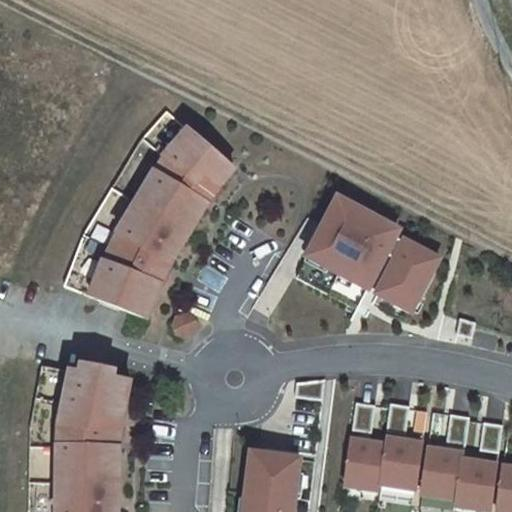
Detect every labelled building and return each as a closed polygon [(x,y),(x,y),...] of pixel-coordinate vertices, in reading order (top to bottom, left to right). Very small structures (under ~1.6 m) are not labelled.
[(221,189),(236,172),(207,148),(168,114),(141,144),(85,237),(65,288),(90,297),(128,313),(149,320),(162,286),(144,276),(154,258),(155,257),(161,261),(172,267),(209,206),(193,195),(199,186),(205,177),(221,189)] [(221,189),(205,177),(199,186),(193,195),(209,206),(211,201),(221,189)] [(385,223),(339,200),(315,245),(316,245),(308,261),(370,292),(379,275),(387,278),(378,296),(397,307),(403,296),(419,304),(440,261),(381,230),(385,223)] [(172,267),(161,261),(155,257),(154,258),(144,276),(162,286),(169,272),(172,267)] [(379,275),(370,292),(378,296),(387,278),(379,275)] [(198,331),(190,315),(174,322),(181,338),(198,331)] [(100,450),(103,425),(123,428),(131,384),(115,381),(116,373),(83,367),(82,376),(43,368),(31,430),(29,511),(118,511),(120,450),(100,450)] [(320,382),(292,385),(290,400),(318,403),(320,382)] [(412,400),(392,397),(389,425),(408,427),(412,400)] [(376,400),(356,398),(353,425),(372,428),(376,400)] [(470,411),(451,409),(447,437),(466,439),(470,411)] [(506,420),(487,417),(484,445),(503,447),(506,420)] [(123,428),(103,425),(100,450),(120,450),(120,444),(123,428)] [(386,439),(388,440),(382,479),(416,483),(422,437),(387,433),(386,439)] [(386,439),(351,434),(346,481),(381,485),(382,479),(388,440),(386,439)] [(458,494),(463,455),(464,455),(465,448),(430,443),(423,489),(458,494)] [(464,455),(463,455),(458,494),(457,500),(491,505),(497,459),(464,455)] [(289,511),(292,487),(283,486),(284,476),(293,477),(295,462),(247,456),(241,502),(250,503),(248,511),(241,511),(239,511),(289,511)] [(511,508),(511,462),(505,461),(499,507),(511,508)] [(416,483),(382,479),(381,485),(415,490),(416,483)] [(381,485),(346,481),(344,488),(380,492),(381,485)] [(382,501),(414,503),(415,491),(382,488),(382,501)] [(458,494),(423,489),(422,495),(457,500),(458,494)] [(491,505),(457,500),(456,507),(490,511),(491,505)]
